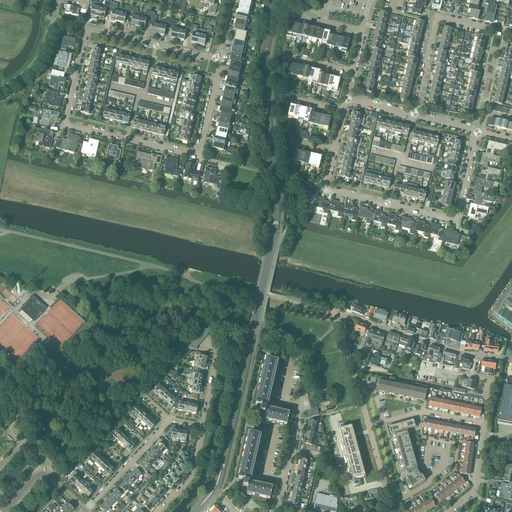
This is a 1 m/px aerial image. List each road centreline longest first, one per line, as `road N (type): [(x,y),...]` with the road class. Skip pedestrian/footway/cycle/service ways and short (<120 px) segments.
road 1 (tertiary): [(195,511),(220,480),(275,220),(262,69),(273,0)]
road 2 (unclassified): [(335,319),(243,301),(141,264),(0,230)]
road 3 (residential): [(197,157),(65,125),(87,28)]
road 4 (residential): [(324,189),(456,219),(477,130)]
road 5 (residential): [(357,383),(372,386),(387,421),(420,412),(483,423)]
road 6 (residential): [(284,480),(299,404),(282,400),(292,361)]
road 7 (residential): [(217,59),(87,28)]
road 8 (residential): [(475,355),(348,315)]
road 9 (residential): [(391,511),(357,383)]
road 10 (residential): [(87,511),(170,421)]
